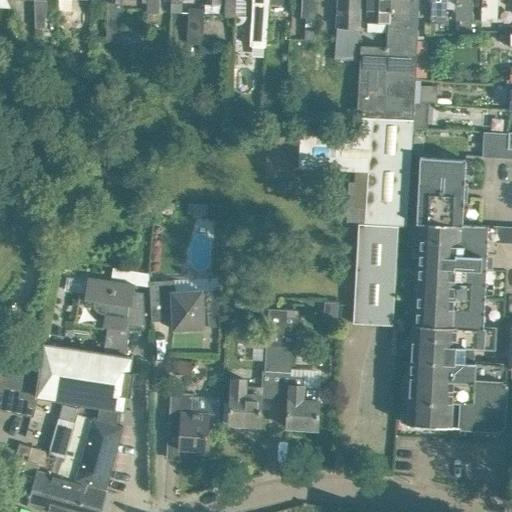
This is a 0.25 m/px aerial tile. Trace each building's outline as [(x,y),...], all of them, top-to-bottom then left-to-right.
[(225,0),(225,17),(236,17),(236,0),(225,0)] [(253,0),(253,2),(253,20),(251,46),(267,46),(268,21),(269,3),(268,3),(268,0),(253,0)] [(315,18),(316,0),(301,0),(300,15),(305,15),(305,18),(315,18)] [(337,0),(336,28),(358,30),(359,30),(360,0),(337,0)] [(413,120),(418,0),(367,0),(366,22),(387,23),(386,47),(361,45),(357,118),(413,120)] [(454,20),(455,0),(429,0),(429,19),(443,20),(444,0),(455,0),(454,20)] [(455,0),(454,20),(469,20),(469,0),(455,0)] [(480,0),(480,21),(495,22),(496,0),(480,0)] [(81,8),(81,24),(90,24),(91,8),(81,8)] [(202,8),(188,8),(187,35),(201,35),(202,8)] [(121,16),(107,15),(106,39),(120,40),(121,30),(121,16)] [(424,22),(424,30),(427,34),(433,34),(433,22),(424,22)] [(306,27),(306,39),(314,39),(315,27),(306,27)] [(145,30),(121,30),(120,40),(121,41),(145,41),(145,30)] [(187,35),(187,43),(201,44),(201,35),(187,35)] [(336,40),(334,60),(356,62),(358,41),(336,40)] [(417,41),(415,79),(419,79),(425,80),(427,41),(417,41)] [(201,44),(200,52),(215,52),(216,44),(201,44)] [(15,48),(14,62),(28,63),(28,53),(25,49),(15,48)] [(436,86),(419,86),(419,102),(436,102),(436,86)] [(212,115),(196,122),(203,141),(220,134),(212,115)] [(406,225),(413,120),(357,118),(356,134),(316,132),(300,133),(298,168),(367,172),(364,224),(358,223),(353,323),(392,325),(398,225),(406,225)] [(497,140),(508,141),(508,133),(484,131),(482,157),(496,157),(497,140)] [(502,148),(507,148),(508,141),(497,140),(496,157),(502,158),(502,148)] [(510,158),(510,148),(507,148),(502,148),(502,158),(510,158)] [(464,192),(466,160),(419,157),(418,190),(464,192)] [(462,225),(464,192),(418,190),(416,223),(420,224),(462,225)] [(162,204),(162,214),(175,214),(176,204),(162,204)] [(188,205),(188,215),(206,215),(206,205),(188,205)] [(483,328),(486,269),(487,240),(497,240),(497,239),(496,239),(496,228),(498,228),(498,226),(462,225),(420,224),(415,324),(413,324),(407,424),(503,430),(506,369),(502,364),(469,362),(469,348),(493,349),(495,329),(484,328),(483,328)] [(145,328),(144,308),(143,293),(134,292),(135,285),(87,278),(84,299),(94,300),(94,304),(94,308),(97,311),(101,313),(105,313),(103,327),(107,327),(103,354),(125,357),(128,339),(119,338),(120,329),(125,330),(126,325),(145,328)] [(203,328),(201,291),(175,292),(175,280),(149,281),(151,321),(167,321),(166,317),(172,317),(173,330),(203,328)] [(295,333),(296,308),(268,307),(267,332),(295,333)] [(290,371),(292,346),(295,346),(295,333),(267,332),(266,345),(278,345),(276,370),(290,371)] [(130,397),(134,372),(128,371),(130,357),(128,357),(125,357),(103,354),(97,353),(97,352),(61,347),(63,336),(48,334),(47,344),(45,344),(41,368),(37,397),(87,404),(99,406),(97,421),(119,425),(121,410),(122,410),(124,396),(130,397)] [(276,370),(278,345),(266,345),(265,370),(276,370)] [(173,360),(172,374),(190,376),(191,362),(173,360)] [(37,397),(41,368),(0,372),(0,410),(34,415),(37,397)] [(317,429),(319,387),(303,386),(303,377),(290,376),(290,385),(288,397),(287,408),(286,428),(317,429)] [(259,426),(261,387),(245,386),(245,378),(232,377),(231,393),(230,394),(229,405),(228,425),(259,426)] [(206,433),(207,413),(191,413),(193,393),(171,392),(168,434),(180,435),(179,449),(190,450),(190,453),(208,454),(209,434),(209,433),(206,433)] [(52,511),(99,511),(123,426),(119,425),(97,421),(99,406),(87,404),(86,408),(78,407),(78,409),(61,404),(48,453),(65,458),(60,474),(61,474),(59,481),(36,474),(39,464),(22,460),(11,499),(26,504),(26,505),(52,511)] [(20,445),(18,455),(30,458),(32,448),(20,445)] [(45,455),(43,465),(52,468),(54,468),(57,459),(45,455)]
